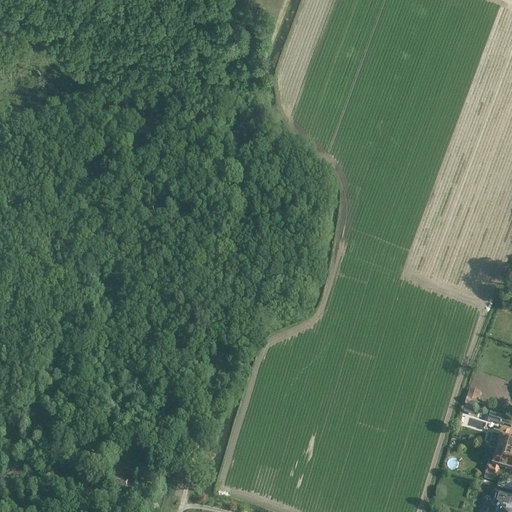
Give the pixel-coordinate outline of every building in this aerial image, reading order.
[(466,398),(477,402),(480,393),(469,390),(466,398)] [(511,422),(511,418),(490,412),(487,420),(511,427),(511,422)] [(496,451),(511,455),(511,439),(508,438),(510,430),(498,427),(496,432),(494,432),(493,433),(492,433),(489,446),(489,447),(489,449),(496,451)] [(483,479),(495,482),(498,468),(511,472),(511,455),(496,451),(494,458),(493,457),(491,466),(491,467),(486,466),(483,479)] [(511,511),(511,496),(498,492),(497,495),(496,495),(494,503),(495,503),(494,506),(496,506),(494,511),(511,511)]
